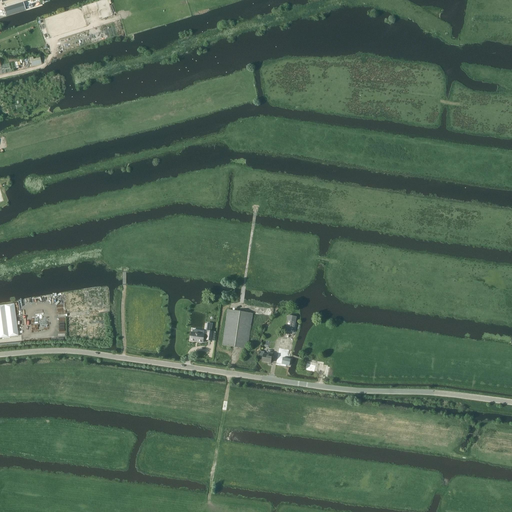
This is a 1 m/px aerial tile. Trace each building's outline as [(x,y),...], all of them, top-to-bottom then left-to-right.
[(23,2),(4,8),(6,16),(25,10),(23,2)] [(34,57),(30,58),(32,67),(42,65),(40,59),(34,60),(34,57)] [(0,338),(18,336),(14,303),(0,305),(0,338)] [(248,349),(253,313),(228,310),(223,345),(248,349)] [(288,318),(286,331),(293,332),(296,319),(289,318),(288,318)] [(192,333),(191,340),(203,342),(203,339),(207,339),(207,340),(211,340),(212,332),(208,331),(208,335),(204,335),(204,334),(203,334),(203,331),(193,330),(193,333),(192,333)] [(272,355),(273,353),(269,352),(268,355),(264,354),(262,361),(271,363),(272,356),(272,355)]
